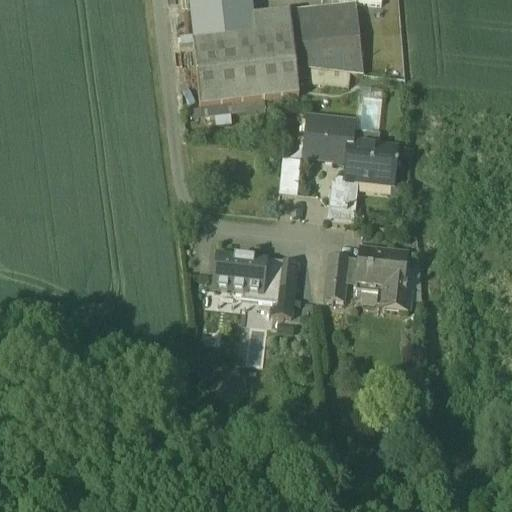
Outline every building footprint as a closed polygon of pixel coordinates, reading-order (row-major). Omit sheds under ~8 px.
[(250,0),(188,0),(194,48),(195,50),(255,42),(253,22),(250,0)] [(341,0),(340,7),(380,11),(381,0),(341,0)] [(355,10),(288,18),(295,75),(363,81),(355,10)] [(255,42),(195,50),(194,48),(191,49),(200,114),(214,112),(298,102),(295,75),(288,18),(253,22),(255,42)] [(214,112),(200,114),(201,124),(216,122),(214,112)] [(352,129),(309,124),(307,142),(316,143),(314,164),(339,167),(343,171),(346,172),(348,149),(350,149),(352,129)] [(350,149),(348,149),(346,172),(344,185),(357,187),(393,190),(397,154),(350,149)] [(299,200),(300,164),(281,163),(280,199),(299,200)] [(357,187),(344,185),(337,184),(334,186),(334,190),(333,190),(330,214),(354,217),(357,187)] [(330,214),(326,214),(324,229),(353,232),(354,217),(330,214)] [(406,262),(359,257),(358,267),(356,282),(355,292),(384,296),(384,299),(402,301),(402,296),(406,262)] [(258,266),(216,262),(212,297),(254,302),(258,266)] [(358,267),(328,263),(327,276),(346,278),(346,281),(356,282),(358,267)] [(297,271),(278,269),(272,324),(291,326),(297,271)] [(346,278),(327,276),(324,307),(342,309),(346,281),(346,278)] [(402,301),(384,299),(382,316),(407,319),(408,300),(405,299),(405,296),(402,296),(402,301)]
